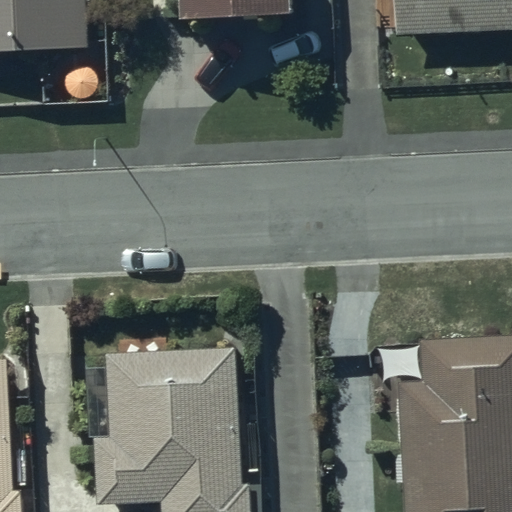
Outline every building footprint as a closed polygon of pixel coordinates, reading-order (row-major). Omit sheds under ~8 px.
[(0,0),(0,39),(92,35),(90,0),(0,0)] [(511,0),(399,0),(400,21),(511,16),(511,0)] [(511,511),(511,324),(418,331),(421,370),(397,372),(406,511),(511,511)] [(243,511),(231,339),(103,348),(109,430),(89,431),(94,501),(161,496),(162,511),(243,511)] [(11,483),(5,353),(0,353),(0,511),(19,511),(19,487),(11,483)]
